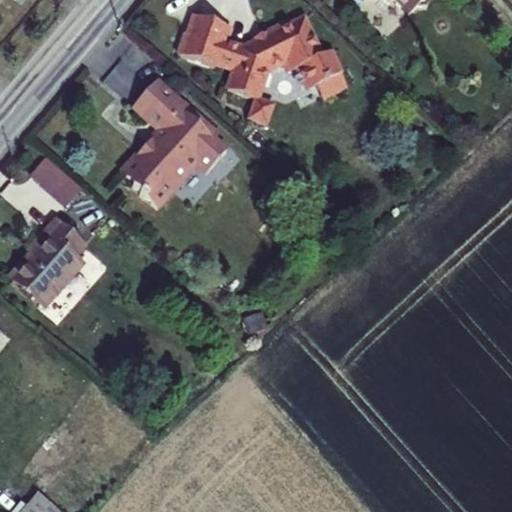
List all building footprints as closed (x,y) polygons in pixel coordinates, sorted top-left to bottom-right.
[(394,0),(410,16),(416,9),(427,9),(426,0),(394,0)] [(223,99),(252,110),(253,106),(262,80),(280,70),(281,76),(290,80),(294,77),(306,98),(314,93),(320,107),(345,93),(327,57),(319,61),(300,25),(285,33),(282,28),(250,45),(252,49),(236,58),(221,51),(226,36),(192,26),(187,43),(182,42),(175,63),(213,76),(214,72),(230,77),(223,99)] [(153,84),(129,110),(154,134),(148,150),(139,161),(135,158),(119,177),(130,188),(128,191),(135,198),(134,200),(140,206),(142,204),(152,214),(193,170),(203,177),(223,155),(202,136),(208,130),(180,105),(178,107),(153,84)] [(253,106),(252,110),(246,126),(264,133),(270,112),(253,106)] [(82,191),(47,158),(28,179),(64,211),(82,191)] [(42,313),(82,267),(74,261),(84,249),(55,223),(45,233),(50,238),(40,248),(9,283),(42,313)] [(50,238),(45,233),(36,243),(40,248),(50,238)] [(21,511),(56,511),(37,495),(21,511)]
